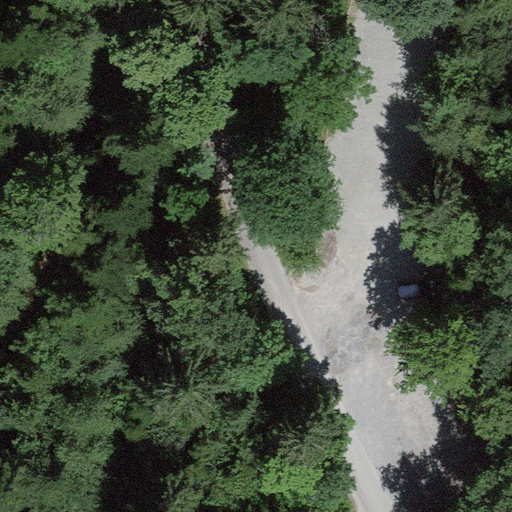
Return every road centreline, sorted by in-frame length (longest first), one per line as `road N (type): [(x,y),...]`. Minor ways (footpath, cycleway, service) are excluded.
road 1 (unclassified): [(173,0),(293,327),(379,511)]
road 2 (track): [(442,0),(320,393)]
